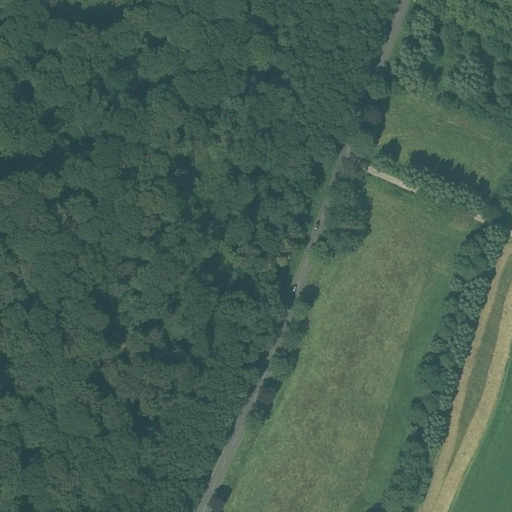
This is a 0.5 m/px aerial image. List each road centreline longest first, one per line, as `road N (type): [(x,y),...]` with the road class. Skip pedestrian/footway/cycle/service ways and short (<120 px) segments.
road 1 (secondary): [(204,511),(274,355),(348,156)]
road 2 (unclassified): [(348,156),(511,233)]
road 3 (secondary): [(348,156),(404,0)]
